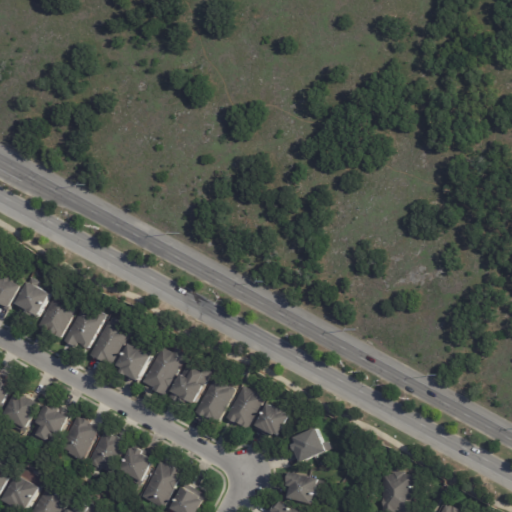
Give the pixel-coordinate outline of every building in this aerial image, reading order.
[(10,309),(0,303),(0,273),(2,270),(8,274),(8,272),(16,276),(15,278),(25,283),(10,309)] [(35,314),(30,311),(32,309),(20,302),(32,280),(55,293),(43,314),(38,311),(36,314),(35,314)] [(53,332),(41,325),(59,293),(81,305),(63,337),(53,332)] [(79,345),(69,339),(86,307),(101,315),(104,310),(111,314),(93,346),(82,341),(80,345),(79,345)] [(109,360),(106,359),(105,360),(93,353),(112,320),(113,321),(116,316),(123,320),(121,324),(134,332),(116,364),(109,360)] [(143,379),(130,373),(124,370),(126,366),(121,364),(132,341),(156,352),(143,379)] [(161,391),(157,388),(158,386),(148,380),(166,346),(178,352),(181,347),(191,353),(169,394),(161,391)] [(184,401),(173,395),(176,389),(175,389),(185,371),(186,372),(191,363),(205,370),(207,367),(214,371),(198,400),(192,397),(190,401),(185,399),(184,401)] [(0,370),(7,373),(5,376),(11,379),(10,382),(16,386),(3,409),(0,407),(0,370)] [(212,417),(211,416),(210,417),(198,410),(216,377),(230,385),(232,384),(237,387),(237,390),(220,421),(212,417)] [(241,421),(239,421),(239,422),(228,416),(246,384),(259,392),(259,391),(268,396),(251,428),(242,423),(243,423),(241,421)] [(33,395),(33,396),(43,402),(28,431),(5,419),(19,393),(24,396),(27,391),(33,395)] [(282,432),(278,430),(277,433),(272,430),(269,434),(257,427),(259,423),(259,422),(271,401),(280,406),(281,405),(289,409),(288,411),(293,413),(282,433),(282,432)] [(63,405),(74,411),(58,441),(51,437),(49,439),(41,434),(39,438),(33,435),(40,421),(39,420),(49,403),(55,406),(57,402),(63,405)] [(84,417),(86,418),(87,417),(93,420),(92,423),(101,427),(85,459),(69,452),(70,450),(64,447),(80,415),(84,417)] [(304,460),(300,452),(299,452),(294,440),(298,439),(298,437),(321,428),(328,445),(333,444),(335,450),(330,452),(330,451),(305,462),(304,460)] [(118,435),(129,442),(112,473),(98,465),(97,467),(88,463),(107,429),(118,435)] [(145,453),(155,458),(140,486),(132,481),(135,475),(121,467),(132,445),(137,448),(138,445),(145,449),(144,452),(145,453)] [(0,498),(0,455),(19,466),(0,498)] [(163,462),(173,467),(173,466),(184,472),(164,508),(142,496),(161,461),(163,462)] [(289,495),(291,485),(290,485),(291,481),(290,480),(293,469),(323,477),(322,479),(331,481),(328,492),(319,489),(316,503),(288,496),(289,495)] [(417,474),(415,511),(385,511),(386,491),(389,491),(390,473),(396,474),(396,471),(407,471),(407,474),(417,474)] [(19,506),(5,497),(20,472),(42,485),(27,511),(19,506)] [(34,511),(50,483),(71,495),(61,511),(34,511)] [(188,486),(204,495),(203,497),(207,499),(199,511),(181,511),(182,511),(173,506),(185,484),(188,486)] [(65,511),(69,506),(72,509),(78,499),(93,507),(94,511),(93,511),(65,511)] [(276,511),(277,511),(275,510),(279,502),(282,504),(285,500),(306,511),(305,511),(276,511)] [(443,511),(448,503),(456,507),(457,505),(466,510),(464,511),(443,511)]
